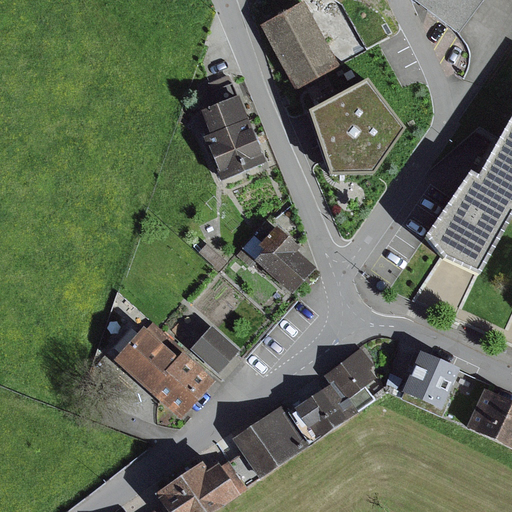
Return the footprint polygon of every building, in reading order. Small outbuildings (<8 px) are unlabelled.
[(407,0),(457,38),(485,0),(407,0)] [(304,2),(260,26),(296,91),(316,80),(339,67),(304,2)] [(354,144),(359,152),(411,124),(376,58),(364,64),(359,56),(339,67),(316,80),(351,146),(354,144)] [(203,138),(221,182),(266,164),(233,84),(232,84),(229,76),(210,84),(212,92),(206,95),(211,107),(202,112),(210,135),(203,138)] [(511,115),(478,177),(469,172),(425,239),(441,259),(478,278),(511,219),(511,115)] [(300,249),(277,227),(262,243),(259,246),(264,251),(255,262),(256,263),(292,295),(316,269),(297,252),(300,249)] [(259,246),(262,243),(254,236),(237,257),(251,269),(256,263),(255,262),(264,251),(259,246)] [(228,262),(207,245),(199,253),(219,272),(228,262)] [(184,350),(153,324),(147,331),(143,329),(139,332),(130,323),(108,347),(118,357),(112,361),(181,422),(215,383),(182,353),(184,350)] [(211,327),(189,352),(217,377),(240,352),(211,327)] [(374,366),(361,349),(324,377),(331,385),(344,402),(348,399),(358,413),(376,400),(367,386),(378,380),(369,369),(374,366)] [(459,370),(420,353),(402,393),(404,394),(401,400),(442,419),(450,400),(447,398),(459,370)] [(310,447),(359,414),(358,413),(348,399),(344,402),(331,385),(290,412),(287,414),(310,447)] [(511,403),(484,390),(467,428),(511,449),(511,403)] [(284,404),(233,441),(241,454),(230,462),(248,489),(310,447),(287,414),(290,412),(284,404)] [(156,495),(164,508),(156,511),(218,511),(240,498),(218,464),(207,471),(202,464),(156,495)]
